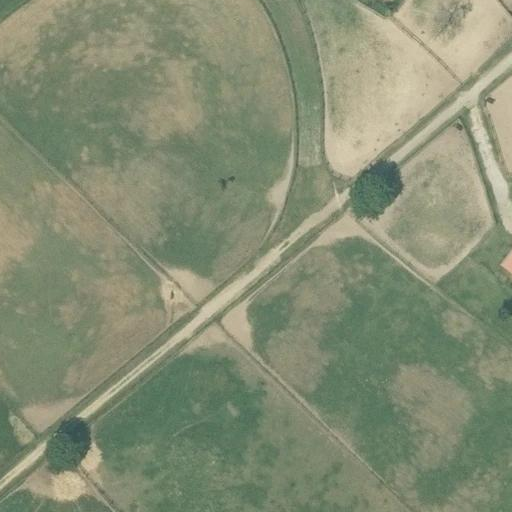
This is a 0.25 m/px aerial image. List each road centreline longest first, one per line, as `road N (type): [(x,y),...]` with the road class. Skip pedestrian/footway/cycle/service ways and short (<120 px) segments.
road 1 (track): [(0,485),(270,265)]
road 2 (track): [(270,265),(511,64)]
road 3 (track): [(309,194),(315,134),(299,54),(275,0)]
